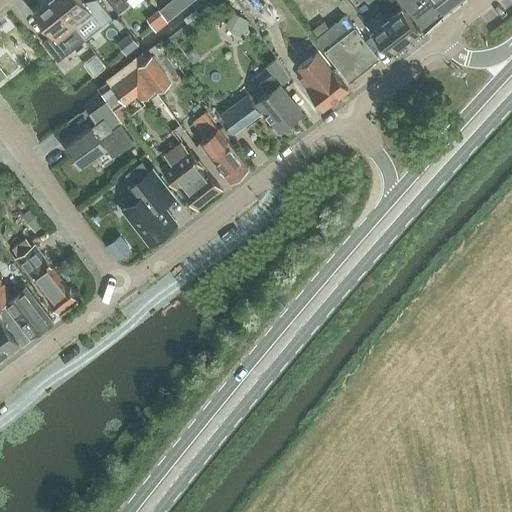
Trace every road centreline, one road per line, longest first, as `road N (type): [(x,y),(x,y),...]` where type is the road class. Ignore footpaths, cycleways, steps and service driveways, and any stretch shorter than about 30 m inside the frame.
road 1 (primary): [(158,511),(327,305),(511,99)]
road 2 (primary): [(395,195),(129,511)]
road 3 (residential): [(124,288),(346,116)]
road 4 (residential): [(124,288),(0,122)]
road 5 (primary): [(511,68),(395,195)]
road 6 (residential): [(0,383),(124,288)]
road 7 (residential): [(346,116),(441,38)]
